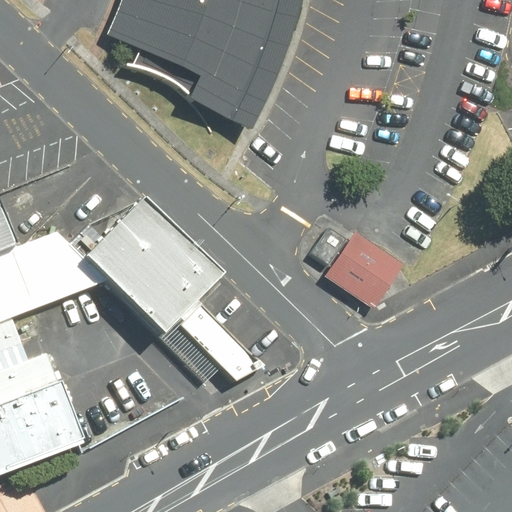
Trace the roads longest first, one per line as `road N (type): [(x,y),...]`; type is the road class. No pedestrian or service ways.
road 1 (residential): [(373,385),(0,17)]
road 2 (residential): [(373,385),(148,511)]
road 3 (residential): [(511,312),(373,385)]
